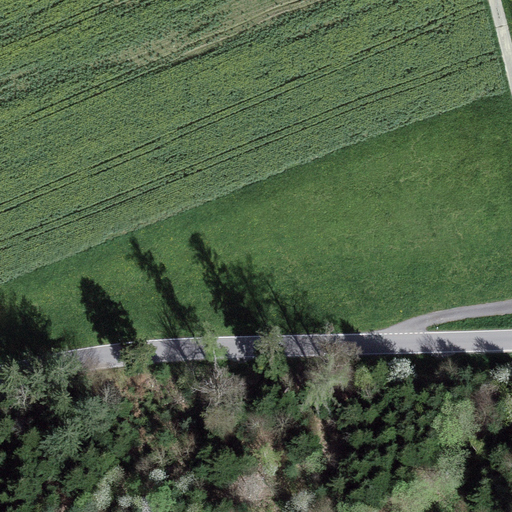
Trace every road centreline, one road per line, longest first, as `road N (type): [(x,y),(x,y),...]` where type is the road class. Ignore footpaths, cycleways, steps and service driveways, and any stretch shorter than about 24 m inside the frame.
road 1 (tertiary): [(511,339),(165,350),(0,375)]
road 2 (track): [(399,342),(432,318),(511,304)]
